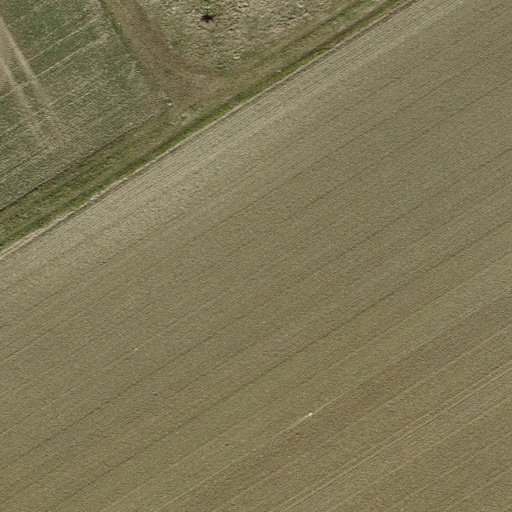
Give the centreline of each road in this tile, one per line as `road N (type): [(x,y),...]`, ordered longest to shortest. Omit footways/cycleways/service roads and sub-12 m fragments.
road 1 (track): [(374,0),(0,231)]
road 2 (track): [(120,0),(189,117)]
